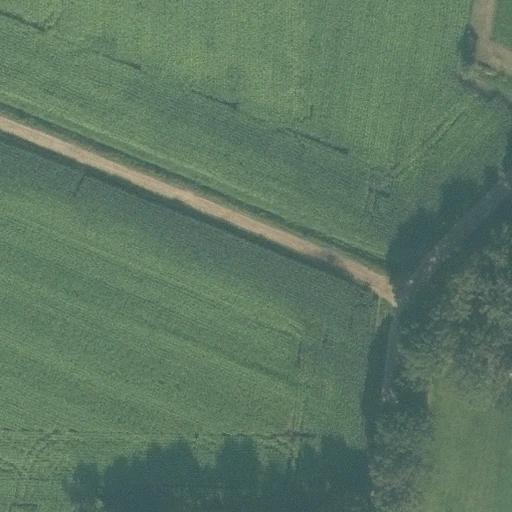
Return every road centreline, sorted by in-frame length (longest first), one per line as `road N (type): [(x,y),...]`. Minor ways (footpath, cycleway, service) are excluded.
road 1 (track): [(0,123),(411,293)]
road 2 (unclassified): [(376,511),(396,333),(418,270),(511,177)]
